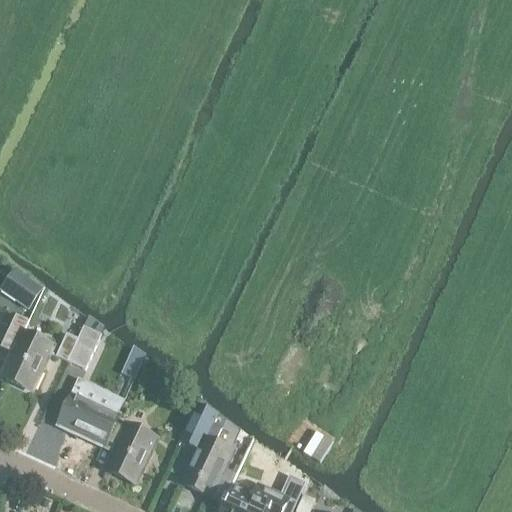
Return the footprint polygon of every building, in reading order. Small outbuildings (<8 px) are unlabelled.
[(28,312),(42,292),(15,273),(1,293),(28,312)] [(1,350),(13,355),(23,336),(29,324),(16,318),(1,350)] [(78,342),(67,364),(86,373),(102,338),(84,330),(79,342),(78,342)] [(53,350),(23,336),(13,355),(2,379),(32,393),(53,350)] [(58,359),(67,364),(78,342),(67,337),(58,359)] [(133,352),(122,377),(134,383),(145,360),(145,359),(134,350),(133,352)] [(74,398),(60,428),(63,430),(64,434),(74,438),(77,437),(103,449),(114,425),(117,427),(121,419),(74,397),(74,398)] [(196,407),(179,441),(198,450),(182,486),(223,505),(229,493),(230,493),(237,477),(225,472),(233,456),(216,449),(219,443),(216,442),(221,432),(213,428),(218,418),(196,407)] [(114,425),(103,449),(114,454),(106,472),(136,486),(156,443),(126,428),(125,431),(117,427),(114,425)] [(224,510),(223,511),(294,511),(297,506),(280,498),(259,488),(255,496),(235,487),(224,510)]
